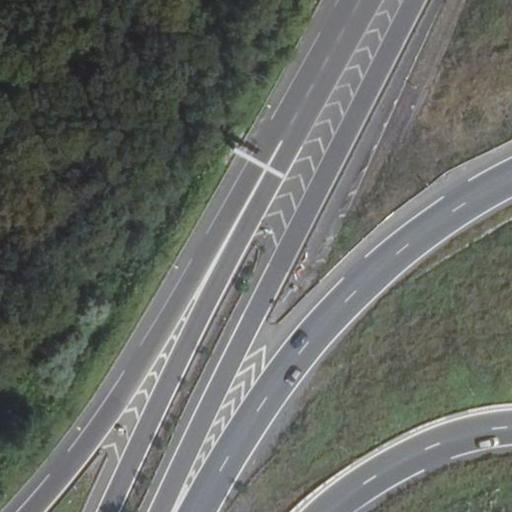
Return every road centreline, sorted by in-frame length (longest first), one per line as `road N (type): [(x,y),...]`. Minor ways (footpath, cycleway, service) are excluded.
road 1 (trunk): [(417,0),(231,359),(164,511)]
road 2 (motorway): [(511,177),(441,218),(296,356),(197,511)]
road 3 (motorway): [(280,142),(108,415),(31,511)]
road 4 (motorway): [(280,142),(111,511)]
road 5 (motorway): [(329,511),(437,445),(511,428)]
road 6 (motorway): [(359,0),(280,142)]
